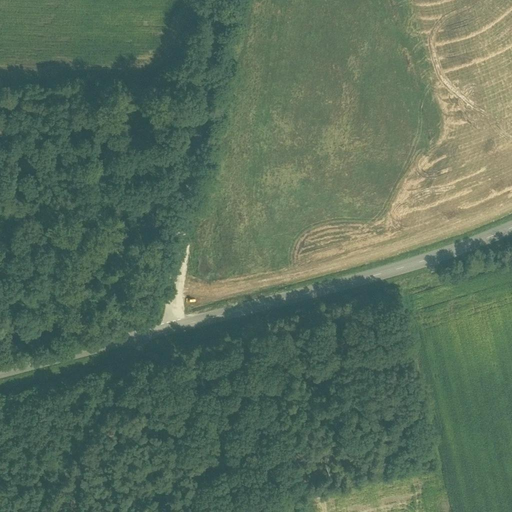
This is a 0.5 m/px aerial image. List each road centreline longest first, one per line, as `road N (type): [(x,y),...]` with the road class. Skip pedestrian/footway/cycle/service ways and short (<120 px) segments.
road 1 (tertiary): [(511,227),(393,269),(165,329)]
road 2 (unclassified): [(214,0),(165,329)]
road 3 (tertiary): [(165,329),(0,371)]
